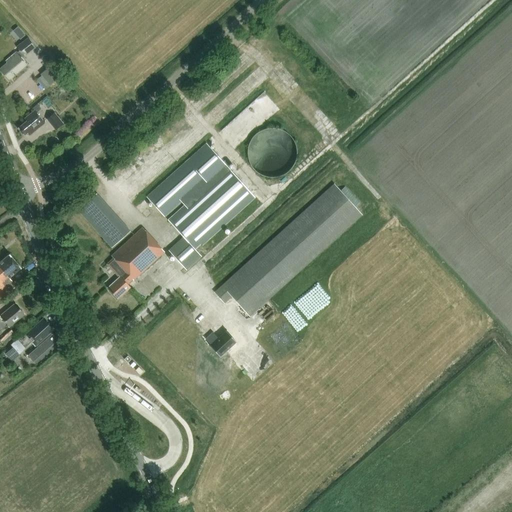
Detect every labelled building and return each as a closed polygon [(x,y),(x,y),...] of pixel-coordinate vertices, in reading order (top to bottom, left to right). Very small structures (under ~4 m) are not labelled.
[(27,65),(22,58),(34,47),(26,38),(16,46),(19,51),(17,53),(16,52),(6,61),(7,63),(0,68),(0,70),(9,80),(27,65)] [(47,69),(40,74),(48,85),(55,80),(47,69)] [(37,104),(32,108),(35,110),(36,113),(40,109),(41,109),(37,104)] [(26,121),(18,128),(24,136),(27,133),(29,135),(44,123),(36,113),(35,110),(24,119),(26,121)] [(54,112),(46,119),(54,129),(63,123),(54,112)] [(206,143),(147,197),(165,216),(181,201),(184,205),(226,166),(227,165),(206,143)] [(140,163),(151,175),(166,160),(155,149),(140,163)] [(184,205),(168,220),(183,236),(195,249),(196,250),(254,197),(226,166),(184,205)] [(268,300),(362,214),(356,207),(341,191),(334,183),(217,289),(214,292),(215,292),(224,303),(231,296),(250,317),(268,300)] [(77,210),(111,247),(129,230),(96,193),(77,210)] [(130,287),(128,285),(164,252),(142,227),(111,256),(113,258),(107,264),(119,277),(107,288),(117,298),(130,287)] [(183,236),(168,250),(187,270),(202,256),(196,250),(195,249),(183,236)] [(0,295),(14,284),(9,278),(21,268),(9,254),(0,261),(0,295)] [(24,314),(15,303),(0,315),(9,327),(24,314)] [(21,335),(10,345),(12,347),(17,353),(31,341),(33,342),(36,345),(37,347),(33,351),(37,355),(56,339),(57,340),(58,340),(51,332),(53,330),(43,319),(26,334),(23,337),(21,335)] [(0,336),(5,343),(17,334),(12,328),(0,336)] [(226,330),(209,345),(220,357),(237,342),(226,330)] [(12,347),(5,353),(12,361),(19,354),(17,353),(12,347)]
